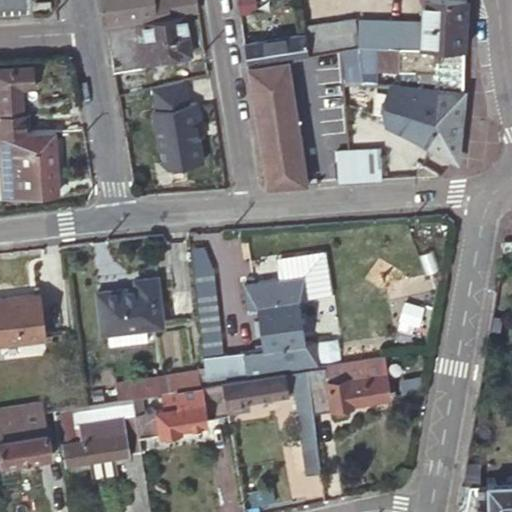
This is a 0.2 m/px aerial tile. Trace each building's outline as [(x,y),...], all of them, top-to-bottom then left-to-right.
[(101,0),(103,13),(105,25),(135,20),(143,19),(185,12),(194,10),(192,0),(101,0)] [(255,8),(253,0),(252,0),(237,3),(239,12),(255,8)] [(464,22),(465,0),(421,0),(419,19),(389,17),(386,42),(399,43),(414,44),(464,46),(464,22)] [(185,12),(143,19),(150,58),(192,51),(185,12)] [(305,29),(303,30),(307,50),(355,41),(357,40),(351,12),(302,22),(305,29)] [(358,14),(357,40),(386,42),(389,17),(358,14)] [(135,20),(105,25),(120,114),(135,111),(127,66),(142,64),(135,20)] [(243,42),(247,63),(288,54),(307,50),(303,30),(243,42)] [(355,41),(307,50),(312,75),(361,66),(370,65),(367,47),(362,48),(361,43),(355,44),(355,41)] [(414,44),(399,43),(397,67),(437,69),(435,87),(462,91),(464,46),(414,44)] [(288,54),(247,63),(267,184),(308,181),(288,54)] [(0,133),(25,132),(22,85),(34,84),(33,64),(0,66),(0,133)] [(462,91),(435,87),(390,80),(385,119),(418,134),(427,139),(434,143),(439,147),(455,160),(462,91)] [(148,89),(162,175),(206,168),(191,82),(148,89)] [(25,132),(0,133),(0,187),(0,194),(60,190),(56,129),(25,132)] [(357,178),(379,177),(376,145),(323,151),(327,180),(357,178)] [(511,254),(511,239),(503,239),(500,254),(511,254)] [(244,338),(248,370),(314,361),(313,355),(317,354),(313,327),(303,329),(297,286),(307,285),(303,258),(234,268),(237,294),(247,293),(254,337),(244,338)] [(95,288),(101,328),(161,319),(154,271),(133,274),(134,282),(95,288)] [(0,294),(0,340),(45,335),(38,289),(0,294)] [(164,352),(194,352),(195,327),(164,327),(164,352)] [(201,344),(205,376),(248,370),(244,338),(201,344)] [(323,361),(305,364),(312,409),(351,403),(351,400),(387,395),(380,352),(361,355),(363,366),(344,370),(346,380),(326,383),(323,361)] [(305,364),(222,378),(228,410),(250,407),(248,399),(270,395),(283,393),(294,391),(307,473),(322,470),(312,409),(305,364)] [(115,380),(118,396),(132,394),(162,388),(160,374),(115,380)] [(222,378),(206,381),(162,388),(132,394),(134,407),(139,437),(181,430),(180,427),(206,423),(205,418),(229,414),(228,410),(222,378)] [(270,395),(271,403),(284,400),(283,393),(270,395)] [(0,405),(0,415),(12,413),(45,408),(43,399),(0,405)] [(53,407),(59,442),(63,442),(67,463),(97,458),(99,472),(117,469),(115,455),(124,453),(128,453),(122,414),(78,421),(81,437),(74,438),(69,404),(53,407)] [(151,511),(139,437),(134,407),(126,408),(134,452),(128,453),(124,453),(128,480),(134,509),(134,511),(151,511)] [(46,416),(45,408),(12,413),(16,434),(48,429),(46,416)] [(52,453),(48,429),(16,434),(12,413),(0,415),(0,443),(3,461),(52,453)] [(486,481),(459,482),(453,511),(472,511),(488,511),(487,511),(499,511),(511,511),(511,476),(486,478),(486,481)] [(109,483),(113,511),(114,511),(134,509),(128,480),(109,483)]
